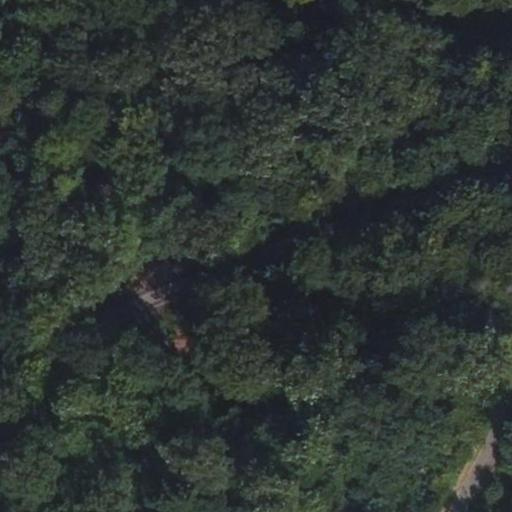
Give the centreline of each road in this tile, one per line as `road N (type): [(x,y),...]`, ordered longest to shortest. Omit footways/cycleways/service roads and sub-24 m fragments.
road 1 (unclassified): [(0,352),(511,191)]
road 2 (track): [(193,0),(511,68)]
road 3 (track): [(511,397),(450,511)]
